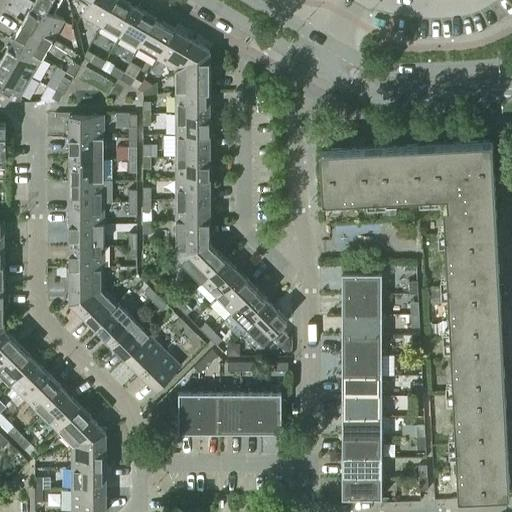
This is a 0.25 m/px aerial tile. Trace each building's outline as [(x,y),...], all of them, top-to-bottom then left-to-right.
[(60,0),(35,0),(35,1),(34,1),(53,13),(54,12),(60,0)] [(81,14),(101,25),(115,0),(90,0),(88,4),(87,3),(81,14)] [(115,0),(101,25),(120,36),(137,6),(130,3),(131,2),(127,0),(115,0)] [(64,18),(54,12),(53,13),(34,1),(33,2),(34,3),(30,9),(30,8),(23,20),(53,38),(64,18)] [(120,36),(138,47),(156,17),(144,10),(143,10),(137,6),(120,36)] [(138,47),(157,58),(175,27),(162,20),(162,21),(156,18),(157,17),(156,17),(138,47)] [(42,57),(53,38),(23,20),(16,33),(17,33),(13,40),(42,57)] [(157,58),(176,68),(210,49),(186,35),(187,34),(175,27),(157,58)] [(31,75),(42,57),(13,40),(9,46),(8,46),(1,58),(31,75)] [(91,61),(101,67),(106,60),(109,53),(99,47),(95,54),(88,50),(84,57),(91,61)] [(176,68),(176,90),(210,90),(211,76),(210,76),(210,49),(176,68)] [(0,83),(20,95),(31,75),(1,58),(0,59),(0,83)] [(66,71),(73,75),(80,64),(73,60),(66,71)] [(101,67),(120,78),(124,71),(106,60),(101,67)] [(80,75),(87,79),(93,69),(86,65),(80,75)] [(87,79),(94,83),(100,73),(93,69),(87,79)] [(124,71),(120,78),(131,84),(135,77),(124,71)] [(94,83),(100,87),(106,76),(100,73),(94,83)] [(64,75),(58,85),(65,90),(71,79),(64,75)] [(106,76),(100,87),(107,91),(113,80),(106,76)] [(65,90),(58,85),(51,96),(59,100),(65,90)] [(176,90),(176,112),(210,112),(210,104),(210,90),(176,90)] [(143,100),(143,112),(151,112),(151,100),(143,100)] [(151,112),(143,112),(142,124),(151,124),(151,112)] [(176,112),(176,133),(210,133),(210,119),(210,112),(176,112)] [(69,122),(69,136),(104,136),(104,113),(70,113),(70,122),(69,122)] [(129,125),(137,125),(137,113),(129,113),(129,125)] [(176,133),(176,155),(209,155),(210,147),(210,133),(176,133)] [(70,149),(70,157),(104,157),(104,136),(69,136),(69,149),(70,149)] [(448,301),(451,347),(458,496),(452,496),(452,497),(510,494),(492,139),(320,148),(323,206),(324,206),(323,200),(447,194),(448,204),(444,204),(448,287),(426,288),(427,303),(448,301)] [(142,143),(142,155),(151,155),(151,143),(142,143)] [(129,145),(129,157),(137,157),(137,145),(129,145)] [(151,155),(142,155),(142,167),(151,167),(151,155)] [(176,155),(175,177),(210,176),(210,162),(209,162),(209,155),(176,155)] [(69,165),(69,179),(104,179),(104,157),(70,157),(70,165),(69,165)] [(137,157),(129,157),(129,169),(137,169),(137,157)] [(175,177),(175,198),(209,198),(209,190),(210,190),(210,176),(175,177)] [(70,193),(70,200),(104,200),(114,200),(114,179),(104,179),(69,179),(69,193),(70,193)] [(142,186),(142,198),(151,198),(151,186),(142,186)] [(128,188),(128,200),(137,200),(137,188),(128,188)] [(151,198),(142,198),(142,210),(151,210),(151,198)] [(175,198),(175,220),(210,220),(210,206),(209,206),(209,198),(175,198)] [(69,208),(69,222),(104,222),(104,200),(70,200),(70,208),(69,208)] [(137,200),(128,200),(128,212),(137,212),(137,200)] [(142,232),(151,232),(151,220),(142,220),(142,232)] [(175,220),(175,256),(209,242),(209,234),(210,234),(210,220),(175,220)] [(70,236),(70,244),(104,244),(104,222),(69,222),(69,236),(70,236)] [(128,231),(128,244),(137,244),(137,231),(128,231)] [(175,256),(201,281),(226,257),(216,247),(215,247),(209,242),(175,256)] [(69,251),(69,265),(104,265),(104,244),(70,244),(70,251),(69,251)] [(137,244),(128,244),(128,256),(137,256),(137,244)] [(201,281),(217,297),(240,272),(235,267),(236,266),(226,257),(201,281)] [(70,279),(70,301),(104,287),(104,265),(69,265),(69,279),(70,279)] [(344,282),(344,292),(382,292),(382,272),(388,272),(388,271),(342,271),(342,282),(344,282)] [(217,297),(232,312),(256,287),(246,277),(246,278),(240,272),(217,297)] [(409,279),(410,292),(418,292),(418,279),(409,279)] [(144,291),(152,300),(158,294),(150,285),(144,291)] [(84,317),(94,327),(119,302),(104,287),(70,301),(85,316),(84,317)] [(232,312),(247,327),(271,303),(266,297),(256,287),(232,312)] [(169,297),(177,305),(183,300),(175,291),(169,297)] [(342,301),(342,312),(382,312),(382,292),(344,292),(344,301),(342,301)] [(158,294),(152,300),(161,308),(167,303),(158,294)] [(183,300),(177,305),(186,314),(192,308),(183,300)] [(410,300),(411,313),(419,312),(419,300),(410,300)] [(105,336),(110,342),(134,318),(119,302),(94,327),(104,337),(105,336)] [(271,303),(247,327),(272,351),(289,334),(280,326),(288,318),(277,308),(271,303)] [(344,323),(344,333),(382,333),(382,312),(342,312),(342,323),(344,323)] [(419,312),(411,313),(411,325),(420,325),(419,312)] [(174,322),(183,330),(188,325),(180,316),(174,322)] [(115,348),(125,357),(149,333),(134,318),(110,342),(115,347),(115,348)] [(200,327),(208,336),(214,330),(205,321),(200,327)] [(188,325),(183,330),(191,339),(197,333),(188,325)] [(0,329),(0,363),(20,343),(10,333),(10,334),(4,328),(0,329)] [(214,330),(208,336),(217,344),(223,338),(214,330)] [(135,367),(140,372),(165,348),(149,333),(125,357),(134,367),(135,367)] [(342,342),(342,353),(382,353),(382,333),(344,333),(344,342),(342,342)] [(412,341),(413,353),(421,353),(421,340),(412,341)] [(0,363),(0,372),(11,383),(35,359),(29,354),(30,353),(20,343),(0,363)] [(227,355),(239,355),(239,347),(227,346),(227,355)] [(165,348),(140,372),(146,378),(145,378),(156,389),(181,364),(165,348)] [(211,348),(202,357),(208,363),(217,354),(211,348)] [(382,353),(342,353),(342,364),(344,364),(344,373),(382,374),(382,353)] [(421,353),(413,353),(413,366),(422,365),(421,353)] [(208,363),(202,357),(193,365),(199,371),(208,363)] [(11,383),(26,399),(50,374),(41,364),(40,365),(35,359),(11,383)] [(240,369),(240,361),(227,361),(227,369),(240,369)] [(252,361),(240,361),(240,369),(252,369),(252,361)] [(275,361),(274,369),(287,369),(287,361),(275,361)] [(342,383),(342,394),(382,394),(382,374),(344,373),(344,383),(342,383)] [(26,399),(41,414),(65,390),(60,384),(50,374),(26,399)] [(414,382),(415,394),(423,394),(423,381),(414,382)] [(281,390),(260,390),(260,431),(271,431),(271,428),(281,428),(281,384),(281,390)] [(199,428),(199,390),(179,390),(179,385),(178,385),(178,431),(190,431),(190,428),(199,428)] [(41,414),(56,429),(81,405),(71,395),(70,395),(65,390),(41,414)] [(220,390),(199,390),(199,428),(209,428),(209,431),(220,431),(220,390)] [(240,390),(220,390),(220,431),(231,431),(231,428),(240,428),(240,390)] [(260,390),(240,390),(240,428),(250,428),(250,431),(260,431),(260,390)] [(344,405),(344,414),(382,414),(382,394),(342,394),(342,405),(344,405)] [(423,394),(415,394),(415,407),(424,406),(423,394)] [(56,429),(72,445),(106,431),(90,415),(91,415),(81,405),(56,429)] [(342,424),(342,435),(382,435),(382,414),(344,414),(344,424),(342,424)] [(416,422),(417,435),(425,434),(425,422),(416,422)] [(8,430),(16,439),(22,433),(13,425),(8,430)] [(0,431),(0,442),(3,446),(9,440),(0,431)] [(72,445),(72,466),(106,466),(106,452),(106,431),(72,445)] [(22,433),(16,439),(25,447),(31,442),(22,433)] [(425,434),(417,435),(417,448),(426,447),(425,434)] [(344,446),(344,455),(382,455),(382,435),(342,435),(342,446),(344,446)] [(342,465),(342,475),(382,476),(382,455),(344,455),(344,465),(342,465)] [(418,463),(419,476),(427,475),(427,463),(418,463)] [(72,466),(72,488),(106,488),(106,480),(106,466),(72,466)] [(382,476),(342,475),(342,486),(344,486),(344,497),(388,497),(388,496),(382,496),(382,476)] [(427,475),(419,476),(419,488),(428,488),(427,475)] [(34,476),(34,488),(42,488),(42,476),(34,476)] [(42,488),(34,488),(34,500),(42,500),(42,488)] [(106,488),(72,488),(72,510),(107,510),(107,495),(106,495),(106,488)]
